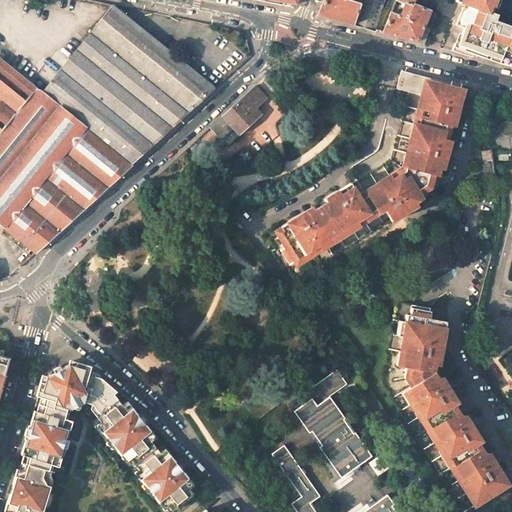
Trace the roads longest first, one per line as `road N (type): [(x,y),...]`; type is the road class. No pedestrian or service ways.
road 1 (residential): [(248,511),(172,423),(41,309)]
road 2 (residential): [(511,80),(299,23)]
road 3 (residential): [(41,309),(0,455)]
